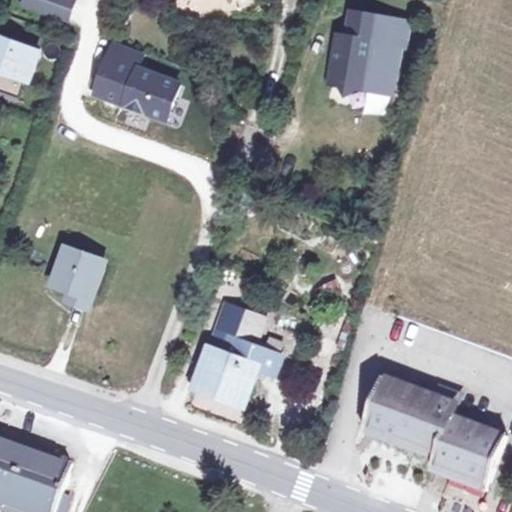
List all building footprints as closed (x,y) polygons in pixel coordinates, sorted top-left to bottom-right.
[(56,0),(26,0),(23,8),(50,18),(56,0)] [(73,1),(69,0),(56,0),(50,18),(65,23),(73,1)] [(377,47),(339,39),(329,86),(340,88),(346,97),(357,91),(368,93),(377,47)] [(141,64),(145,53),(110,41),(92,96),(169,123),(184,79),(141,64)] [(0,44),(0,70),(17,77),(26,55),(0,44)] [(17,77),(0,70),(0,78),(22,87),(33,57),(26,55),(17,77)] [(99,266),(62,251),(51,284),(69,291),(67,300),(84,306),(99,266)] [(265,361),(261,372),(279,379),(289,353),(259,342),(268,319),(225,303),(211,341),(265,361)] [(211,341),(188,401),(243,421),(261,372),(265,361),(211,341)] [(456,460),(453,468),(452,471),(505,491),(511,472),(511,441),(469,425),(476,405),(457,397),(454,407),(404,388),(386,433),(456,460)] [(383,441),(453,468),(456,460),(386,433),(383,441)] [(0,503),(22,511),(63,511),(66,504),(59,501),(71,466),(3,442),(4,438),(0,436),(0,503)] [(505,491),(452,471),(449,481),(502,500),(505,491)]
